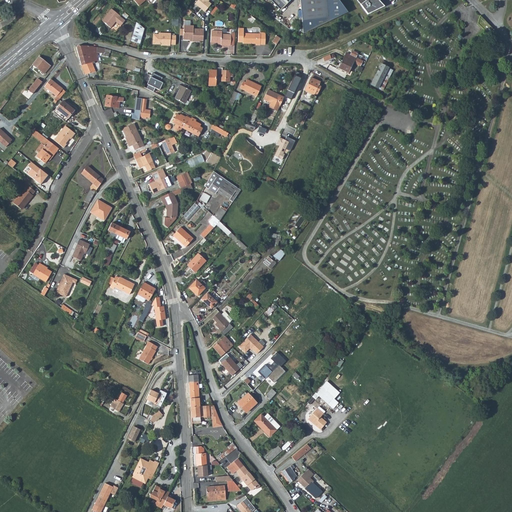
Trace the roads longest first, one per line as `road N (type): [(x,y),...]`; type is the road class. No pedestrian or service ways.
road 1 (residential): [(65,43),(255,61),(338,41)]
road 2 (unclassified): [(174,311),(188,316),(232,432),(293,511)]
road 3 (tertiary): [(174,311),(153,241),(101,125)]
road 4 (tertiary): [(187,511),(178,359)]
road 5 (residential): [(101,125),(58,182),(35,243)]
